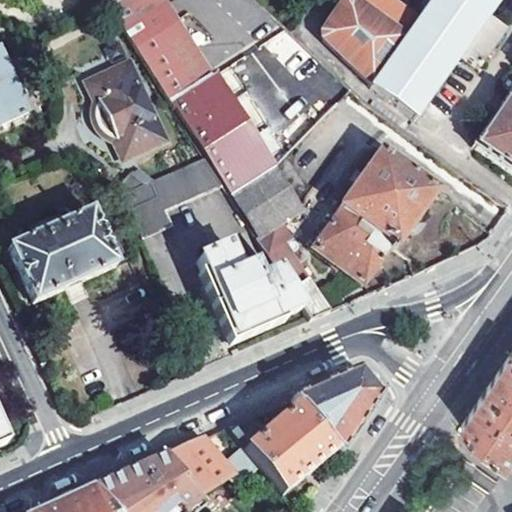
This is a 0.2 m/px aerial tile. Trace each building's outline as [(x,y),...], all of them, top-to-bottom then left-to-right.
[(101,0),(169,106),(210,80),(159,0),(101,0)] [(369,90),(414,121),(423,108),(459,58),(485,20),(499,0),(432,0),(418,21),(388,0),(360,0),(356,6),(351,1),(343,3),(321,34),(322,42),(371,87),(369,90)] [(477,71),(503,34),(485,20),(459,58),(477,71)] [(0,128),(29,116),(0,51),(0,128)] [(162,142),(126,69),(87,88),(96,106),(94,110),(93,118),(95,125),(99,133),(106,140),(114,143),(122,161),(162,142)] [(213,85),(210,80),(169,106),(204,161),(221,186),(270,264),(290,293),(302,286),(279,249),(285,244),(276,229),(299,214),(216,84),(213,85)] [(511,88),(471,149),(511,177),(511,88)] [(460,220),(463,217),(388,163),(377,154),(336,211),(340,214),(390,249),(394,252),(405,266),(410,263),(416,274),(449,259),(471,229),(460,220)] [(156,200),(129,213),(141,240),(169,228),(162,212),(221,186),(204,161),(150,185),(156,200)] [(123,199),(129,213),(156,200),(150,185),(143,188),(128,178),(116,194),(123,199)] [(104,207),(7,251),(17,274),(13,276),(16,284),(20,282),(32,307),(130,262),(104,207)] [(390,249),(340,214),(312,252),(362,289),(390,249)] [(228,348),(282,324),(281,320),(301,311),(290,293),(270,264),(238,278),(225,251),(196,263),(201,275),(196,278),(228,348)] [(383,279),(387,287),(404,280),(400,271),(383,279)] [(301,311),(308,322),(321,315),(318,310),(330,303),(319,286),(308,294),(302,286),(290,293),(301,311)] [(462,427),(477,440),(505,465),(511,455),(511,354),(486,392),(462,427)] [(357,372),(290,402),(295,407),(335,453),(339,458),(359,429),(379,399),(367,385),(357,372)] [(243,450),(283,497),(335,453),(295,407),(243,450)] [(0,448),(9,445),(0,426),(0,448)] [(201,440),(165,456),(200,495),(233,475),(201,440)] [(447,482),(490,511),(496,511),(500,506),(497,505),(511,477),(511,470),(505,465),(477,440),(447,482)] [(111,511),(182,511),(200,495),(165,456),(152,462),(91,489),(111,511)] [(511,511),(511,477),(497,505),(500,506),(496,511),(511,511)] [(426,511),(490,511),(447,482),(426,511)] [(61,502),(38,511),(111,511),(91,489),(61,502)]
